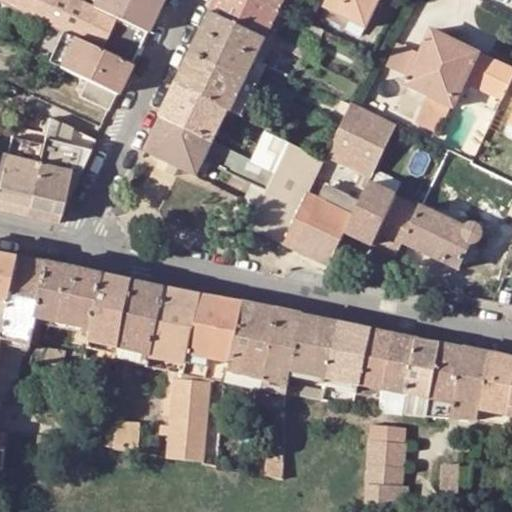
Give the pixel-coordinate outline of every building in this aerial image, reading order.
[(72,37),(102,52),(130,65),(145,33),(117,20),(89,7),(75,0),(0,0),(0,2),(3,4),(40,22),(44,24),(72,37)] [(75,0),(89,7),(117,20),(145,33),(161,0),(75,0)] [(217,0),(210,15),(264,40),(268,33),(279,9),(260,0),(217,0)] [(260,0),(279,9),(283,0),(260,0)] [(329,0),(325,8),(320,21),(359,40),(365,28),(378,0),(329,0)] [(3,4),(0,9),(0,11),(37,28),(40,22),(3,4)] [(287,13),(284,19),(321,37),(324,30),(298,18),(287,13)] [(210,15),(200,35),(255,60),(264,40),(210,15)] [(86,81),(115,95),(130,65),(102,52),(72,37),(44,24),(29,55),(57,68),(86,81)] [(467,79),(493,92),(505,66),(432,31),(420,54),(409,77),(405,85),(428,96),(414,122),(435,132),(443,118),(445,119),(451,107),(452,108),(467,79)] [(277,34),(275,37),(272,44),(274,45),(278,47),(285,50),(289,42),(290,41),(277,34)] [(200,35),(190,56),(245,81),(255,60),(200,35)] [(374,54),(372,59),(409,77),(420,54),(383,36),(374,54)] [(255,60),(264,65),(272,49),(274,45),(272,44),(264,40),(255,60)] [(306,50),(289,42),(285,50),(294,54),(300,57),(302,58),(306,50)] [(227,114),(229,115),(244,84),(245,81),(190,56),(174,89),(227,114)] [(300,57),(297,63),(295,66),(304,71),(309,61),(302,58),(300,57)] [(245,81),(256,86),(262,74),(266,66),(264,65),(255,60),(245,81)] [(266,66),(262,74),(288,86),(292,78),(290,77),(266,66)] [(493,92),(491,95),(503,100),(511,79),(511,69),(505,66),(493,92)] [(86,81),(78,97),(108,111),(115,95),(86,81)] [(253,92),(255,89),(244,84),(229,115),(240,120),(253,92)] [(268,92),(282,99),(285,92),(271,85),(268,92)] [(268,92),(256,86),(255,89),(253,92),(280,105),(277,110),(291,116),(297,106),(282,99),(268,92)] [(214,141),(227,114),(174,89),(161,116),(214,141)] [(350,105),(341,101),(331,121),(340,125),(350,105)] [(341,163),(344,164),(354,142),(381,155),(396,124),(351,102),(350,105),(340,125),(326,155),(341,163)] [(9,143),(18,146),(21,132),(25,117),(16,115),(11,131),(9,143)] [(219,167),(224,170),(231,157),(234,151),(214,141),(161,116),(144,152),(160,159),(178,168),(196,177),(204,160),(219,167)] [(56,224),(77,176),(89,150),(94,140),(58,123),(49,119),(44,138),(44,139),(41,151),(37,166),(24,217),(56,224)] [(11,131),(1,129),(0,134),(0,157),(5,158),(9,143),(11,131)] [(44,139),(44,138),(21,132),(18,146),(41,151),(44,139)] [(234,151),(231,157),(224,170),(252,183),(245,197),(259,203),(248,226),(284,243),(307,194),(324,159),(321,157),(266,132),(252,159),(234,151)] [(354,142),(344,164),(371,177),(381,155),(354,142)] [(37,166),(41,151),(18,146),(9,143),(5,158),(37,166)] [(0,179),(0,210),(24,217),(37,166),(5,158),(0,179)] [(174,176),(178,168),(160,159),(156,168),(174,176)] [(369,182),(371,177),(344,164),(341,163),(334,176),(365,191),(369,182)] [(419,206),(396,195),(369,182),(365,191),(359,203),(352,217),(345,233),(372,246),(395,257),(402,242),(419,206)] [(322,192),(319,200),(352,217),(359,203),(330,189),(322,192)] [(352,217),(319,200),(307,194),(284,243),(330,266),(345,233),(352,217)] [(463,227),(419,206),(402,242),(458,268),(470,243),(472,243),(474,243),(476,243),(478,242),(479,240),(480,239),(481,237),(482,235),(482,233),(482,231),(481,229),(480,227),(479,225),(477,224),(475,223),(473,223),(471,223),(469,223),(467,224),(465,225),(464,226),(463,227)] [(0,302),(8,304),(17,259),(0,255),(0,302)] [(34,318),(46,265),(17,259),(8,304),(1,339),(0,343),(0,398),(11,400),(21,348),(21,349),(22,350),(23,351),(24,351),(25,352),(27,352),(28,351),(29,350),(29,349),(30,347),(29,346),(29,345),(28,344),(30,344),(35,318),(34,318)] [(35,345),(38,346),(42,324),(43,320),(75,326),(74,332),(71,343),(87,346),(88,341),(91,330),(102,276),(46,265),(34,318),(35,318),(30,344),(35,345)] [(88,341),(117,348),(131,282),(102,276),(91,330),(88,341)] [(116,357),(133,361),(148,365),(149,358),(150,355),(164,289),(149,286),(131,282),(117,348),(116,357)] [(186,364),(188,354),(200,296),(164,289),(150,355),(149,358),(148,365),(147,369),(183,375),(186,364)] [(200,296),(188,354),(208,358),(220,300),(200,296)] [(220,300),(208,358),(229,363),(241,304),(220,300)] [(262,379),(276,311),(241,304),(229,363),(228,370),(225,382),(260,391),(262,379)] [(287,383),(289,370),(301,316),(276,311),(262,379),(286,385),(287,383)] [(337,323),(301,316),(289,370),(325,377),(337,323)] [(339,380),(347,382),(349,369),(345,368),(353,327),(337,323),(325,377),(339,380)] [(349,369),(347,382),(356,384),(360,385),(371,330),(353,327),(345,368),(349,369)] [(360,385),(383,389),(392,335),(371,330),(360,385)] [(415,339),(392,335),(383,389),(405,393),(415,339)] [(405,393),(428,398),(439,344),(415,339),(405,393)] [(424,416),(449,418),(462,349),(439,344),(428,398),(424,416)] [(35,345),(32,359),(40,360),(41,361),(45,347),(38,346),(35,345)] [(65,352),(45,347),(41,361),(41,362),(45,363),(57,366),(62,366),(65,352)] [(487,354),(462,349),(449,418),(477,420),(478,408),(478,405),(487,354)] [(186,364),(183,375),(203,378),(208,358),(188,354),(186,364)] [(478,408),(507,414),(511,385),(511,358),(487,354),(478,405),(478,408)] [(228,370),(229,363),(208,358),(203,378),(215,380),(225,382),(228,370)] [(57,366),(55,406),(66,407),(68,368),(62,366),(57,366)] [(167,458),(207,462),(214,383),(174,380),(170,428),(162,427),(161,437),(169,438),(167,458)] [(225,382),(215,380),(215,390),(224,392),(225,382)] [(284,394),(320,401),(322,391),(287,383),(286,385),(284,394)] [(320,401),(335,404),(337,393),(322,389),(322,391),(320,401)] [(335,404),(351,407),(353,396),(337,393),(335,404)] [(424,416),(428,398),(405,393),(401,414),(424,416)] [(139,454),(140,424),(114,422),(114,436),(114,447),(114,449),(139,454)] [(365,504),(407,505),(407,487),(401,487),(402,471),(404,444),(405,428),(370,424),(369,441),(367,467),(366,486),(365,504)] [(84,442),(95,444),(97,433),(86,431),(84,442)] [(114,436),(97,433),(95,444),(100,445),(114,447),(114,436)] [(283,444),(268,442),(266,461),(283,463),(283,444)] [(282,479),(283,463),(266,461),(254,459),(253,473),(282,479)] [(459,465),(441,464),(441,482),(442,482),(458,483),(459,465)] [(457,501),(458,483),(442,482),(442,488),(447,488),(446,501),(457,501)]
